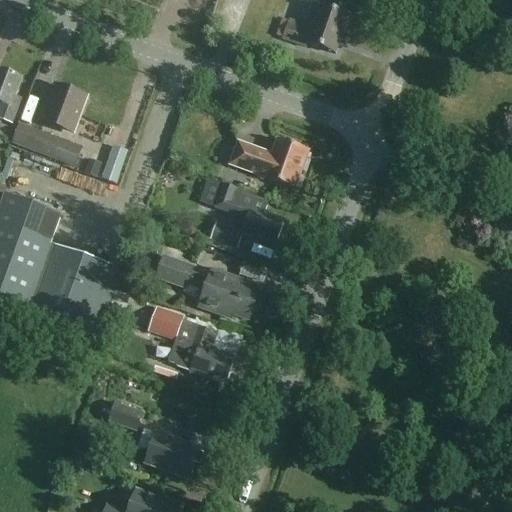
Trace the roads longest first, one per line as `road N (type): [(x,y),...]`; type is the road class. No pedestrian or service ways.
road 1 (tertiary): [(243,511),(376,135)]
road 2 (tertiary): [(376,135),(5,0)]
road 3 (unclassified): [(511,185),(376,135)]
road 4 (tertiary): [(376,135),(424,0)]
